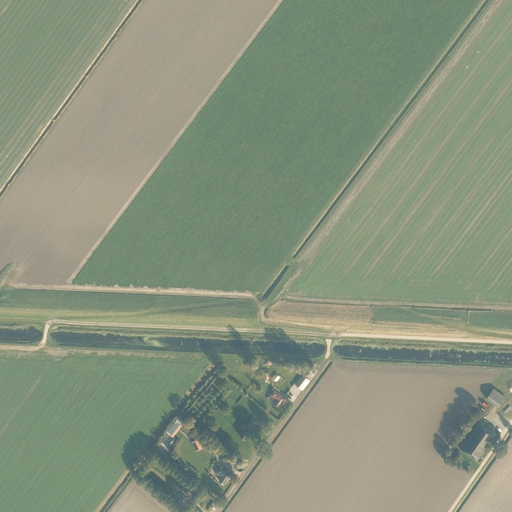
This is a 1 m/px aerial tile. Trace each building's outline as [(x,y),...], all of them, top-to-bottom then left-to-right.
[(304,375),(297,385),(301,389),(309,379),(304,375)] [(506,397),(493,388),(486,398),(498,407),(506,397)] [(275,389),(271,395),(276,398),(273,402),(279,407),(282,402),(283,403),(286,399),(275,389)] [(173,436),(183,423),(177,418),(167,432),(173,436)] [(257,423),(252,418),(248,424),(245,422),(241,427),(244,430),(240,435),(245,439),(249,434),(252,436),(256,430),(253,428),(257,423)] [(461,449),(477,460),(495,434),(480,423),(461,449)] [(196,450),(204,446),(200,438),(191,442),(196,450)] [(223,467),(220,465),(218,469),(217,468),(214,471),(218,474),(218,473),(222,476),(222,475),(223,475),(220,480),(225,483),(228,478),(229,478),(233,473),(224,466),(223,467)]
